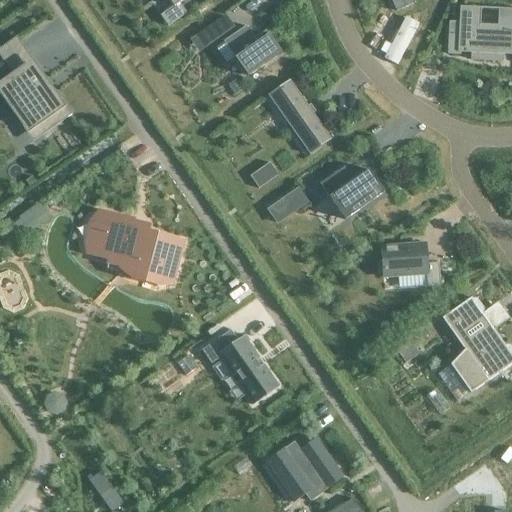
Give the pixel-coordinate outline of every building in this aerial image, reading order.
[(185,0),(167,0),(173,7),(160,17),(168,27),(186,14),(179,4),(185,0)] [(390,0),(394,8),(412,0),(390,0)] [(481,9),(460,8),(459,23),(450,23),(449,23),(449,24),(447,54),(447,55),(448,55),(460,56),(460,54),(471,54),(470,59),(470,60),(471,60),(471,61),(472,61),(502,62),(503,62),(504,61),(504,56),(511,56),(511,11),(499,10),(498,27),(480,26),(481,9)] [(203,31),(211,42),(233,27),(225,16),(203,31)] [(268,35),(257,43),(246,27),(223,43),(247,77),(281,53),(268,35)] [(49,94),(42,85),(43,84),(31,66),(0,88),(0,89),(21,118),(28,113),(42,132),(65,115),(50,94),(49,94)] [(331,140),(289,81),(268,96),(309,155),(331,140)] [(345,221),(384,193),(368,170),(354,181),(344,167),(320,185),(345,221)] [(256,199),(272,187),(261,174),(245,186),(256,199)] [(300,189),(274,207),(283,220),(309,202),(300,189)] [(29,212),(0,233),(0,234),(5,241),(6,241),(9,245),(49,216),(39,202),(28,210),(29,212)] [(148,279),(157,288),(171,285),(182,242),(149,233),(150,230),(133,226),(134,222),(99,213),(95,231),(85,241),(88,256),(109,261),(108,265),(137,272),(136,276),(148,279)] [(382,262),(377,263),(378,276),(383,276),(383,278),(398,277),(399,289),(441,286),(439,263),(427,264),(425,245),(381,248),(382,262)] [(54,288),(90,313),(97,302),(62,277),(54,288)] [(0,310),(20,308),(17,279),(0,280),(0,310)] [(450,366),(437,375),(457,404),(511,365),(511,349),(510,347),(505,347),(482,314),(484,309),(477,300),(472,300),(471,299),(442,319),(464,351),(450,366)] [(258,369),(254,363),(259,359),(244,337),(237,341),(230,331),(201,351),(209,363),(218,357),(233,378),(238,374),(242,380),(237,384),(252,406),(279,387),(264,365),(258,369)] [(408,343),(397,351),(407,364),(418,356),(408,343)] [(406,420),(417,436),(429,428),(418,412),(406,420)] [(285,448),(265,462),(294,503),(305,496),(310,502),(327,490),(327,489),(343,478),(316,439),(299,450),(294,443),(285,449),(285,448)] [(69,444),(54,451),(62,467),(76,460),(69,444)] [(89,482),(110,511),(112,511),(122,505),(100,474),(89,482)] [(360,511),(352,500),(334,511),(360,511)]
